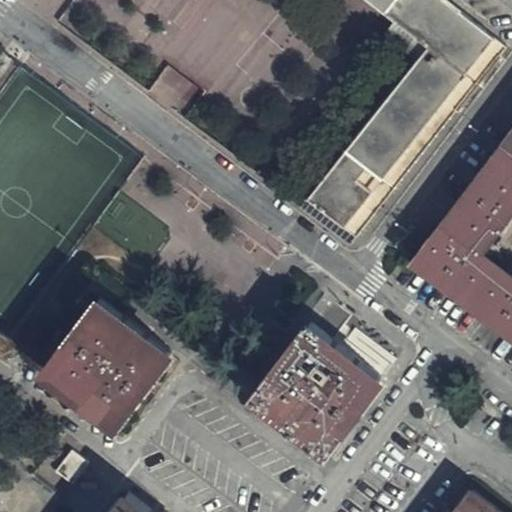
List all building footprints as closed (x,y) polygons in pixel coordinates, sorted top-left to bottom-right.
[(507,47),(446,0),(378,0),(432,41),(311,199),(358,235),(375,215),(367,203),(375,193),(386,201),(422,155),(459,108),(448,99),(460,83),(471,92),(507,47)] [(459,108),(471,92),(460,83),(448,99),(459,108)] [(511,136),(418,261),(511,332),(511,136)] [(375,215),(386,201),(375,193),(367,203),(375,215)] [(121,422),(174,351),(101,297),(48,369),(121,422)] [(328,449),(384,377),(311,321),(256,394),(328,449)] [(73,447),(58,468),(75,481),(91,461),(73,447)] [(502,511),(475,491),(459,511),(502,511)] [(155,511),(129,492),(113,511),(155,511)]
